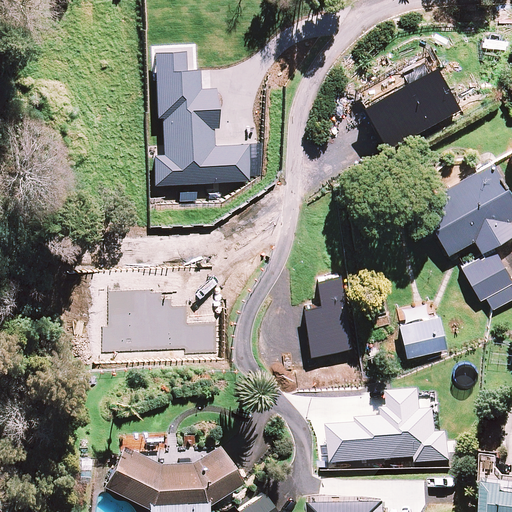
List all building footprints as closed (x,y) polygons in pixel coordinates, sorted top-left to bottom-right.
[(362,105),(339,99),(335,115),(359,121),(362,105)] [(511,230),(511,195),(494,161),(406,207),(422,236),(435,229),(447,250),(473,236),(480,247),(511,230)] [(461,267),(481,300),(484,299),(490,309),(511,295),(511,280),(493,248),(461,267)] [(349,338),(345,271),(305,274),(310,340),(349,338)] [(444,329),(439,312),(404,321),(409,339),(444,329)] [(143,454),(116,454),(104,489),(146,509),(145,511),(192,511),(193,511),(198,511),(207,511),(208,503),(240,482),(212,444),(204,451),(200,454),(196,456),(192,458),(188,460),(183,461),(179,462),(174,462),(169,462),(165,462),(160,461),(156,459),(151,458),(147,456),(143,454)] [(511,511),(511,492),(487,490),(485,511),(511,511)] [(274,511),(261,493),(237,510),(238,511),(274,511)]
